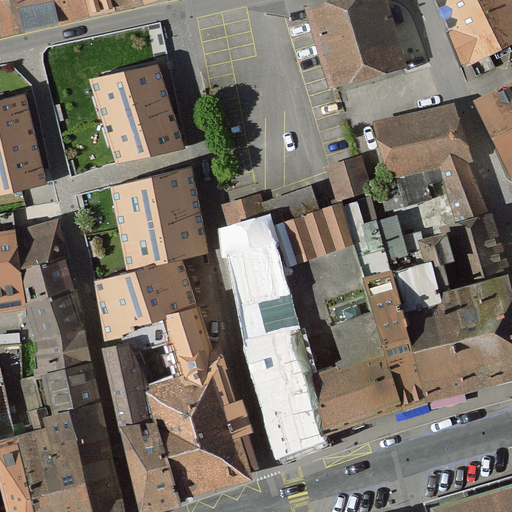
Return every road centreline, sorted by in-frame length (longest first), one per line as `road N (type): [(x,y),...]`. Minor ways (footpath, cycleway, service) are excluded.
road 1 (secondary): [(511,434),(226,511)]
road 2 (residential): [(511,253),(462,104),(414,0)]
road 3 (residential): [(0,51),(242,0)]
